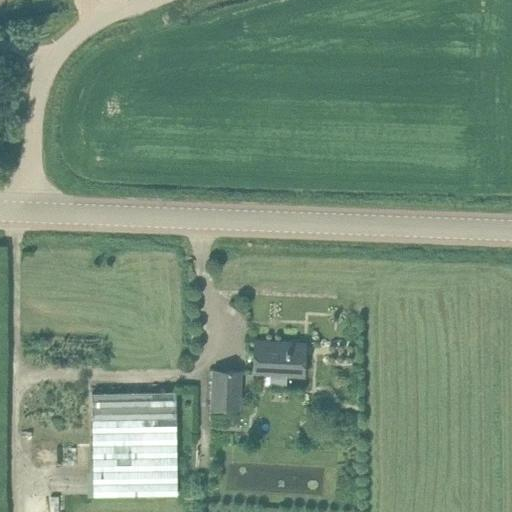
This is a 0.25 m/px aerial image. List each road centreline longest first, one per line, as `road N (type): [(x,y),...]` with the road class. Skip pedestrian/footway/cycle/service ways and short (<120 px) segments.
road 1 (tertiary): [(511,234),(25,217)]
road 2 (unclassified): [(25,217),(35,93),(57,50),(111,14),(162,0)]
